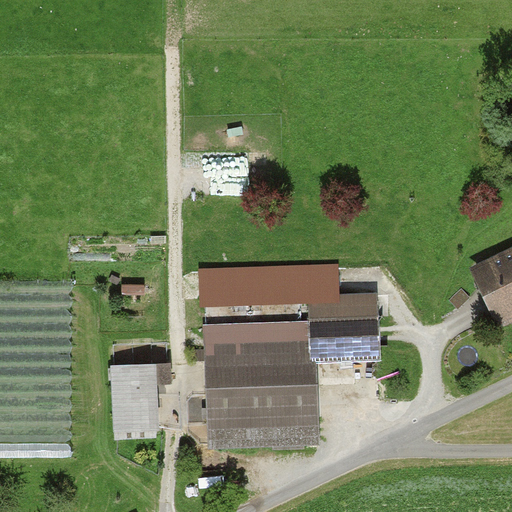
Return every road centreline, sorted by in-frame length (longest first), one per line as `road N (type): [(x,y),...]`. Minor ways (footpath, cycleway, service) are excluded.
road 1 (track): [(170,82),(179,440),(170,511)]
road 2 (track): [(259,511),(511,391)]
